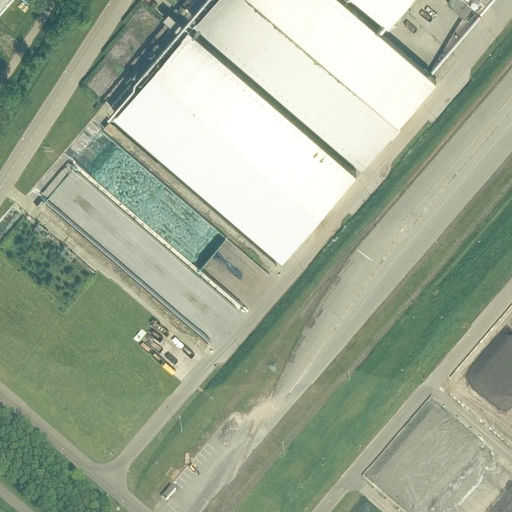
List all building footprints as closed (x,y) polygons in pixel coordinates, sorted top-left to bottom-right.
[(362,163),(436,78),(345,0),(212,0),(195,20),(362,163)] [(362,0),(389,22),(407,0),(362,0)] [(474,7),(465,0),(449,0),(447,2),(458,11),(463,5),(470,11),(474,7)] [(163,18),(183,35),(116,113),(282,256),(356,171),(170,10),(163,18)] [(91,125),(97,119),(86,109),(80,115),(91,125)] [(425,311),(439,324),(462,300),(448,287),(425,311)] [(470,322),(489,300),(483,296),(464,317),(470,322)] [(395,344),(410,358),(434,333),(419,319),(395,344)] [(379,390),(403,366),(389,352),(365,376),(379,390)] [(458,386),(477,365),(470,359),(451,379),(458,386)] [(358,386),(335,413),(350,426),(373,399),(358,386)] [(321,458),(345,432),(330,419),(306,445),(321,458)] [(302,451),(277,478),(292,492),(317,465),(302,451)] [(162,498),(163,499),(166,502),(176,491),(171,487),(163,497),(162,498)] [(274,511),(285,499),(269,487),(249,511),(274,511)]
